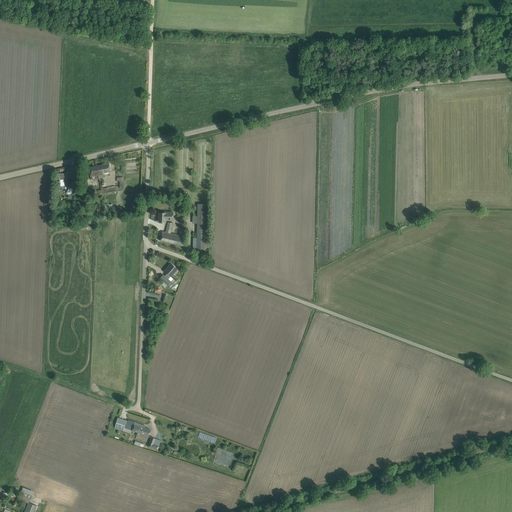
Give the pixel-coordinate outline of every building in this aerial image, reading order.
[(98,175),(99,178),(105,177),(104,173),(111,171),(109,164),(97,166),(98,175)] [(89,168),(90,172),(91,180),(99,178),(98,175),(97,166),(89,168)] [(67,179),(67,173),(59,174),(57,174),(57,180),(60,180),(64,180),(65,187),(67,187),(67,179)] [(103,188),(101,188),(101,190),(102,195),(116,193),(115,187),(103,189),(103,188)] [(205,249),(205,244),(206,204),(198,204),(197,244),(197,249),(205,249)] [(188,214),(183,210),(178,215),(179,216),(176,220),(180,223),(188,214)] [(166,220),(172,220),(173,212),(162,212),(162,213),(159,213),(159,222),(165,222),(166,220)] [(184,246),(185,241),(186,237),(170,233),(172,223),(168,222),(166,232),(162,231),(160,241),(184,246)] [(171,281),(168,279),(171,276),(171,277),(174,273),(177,269),(171,264),(164,271),(167,273),(164,276),(163,275),(160,278),(168,285),(171,281)] [(116,422),(115,428),(123,431),(125,425),(127,421),(118,418),(116,422)] [(124,427),(123,431),(131,433),(132,430),(138,432),(139,427),(138,427),(139,424),(128,420),(128,421),(127,421),(125,425),(124,427)] [(138,432),(136,435),(144,438),(145,435),(148,436),(151,430),(147,429),(144,428),(145,426),(139,424),(138,427),(139,427),(138,432)] [(200,432),(198,437),(215,443),(217,437),(200,432)] [(151,437),(149,443),(148,447),(158,450),(159,446),(153,444),(155,438),(151,437)] [(34,511),(37,506),(29,503),(33,491),(23,487),(18,499),(17,499),(15,503),(17,504),(18,502),(21,503),(22,501),(28,503),(24,511),(34,511)]
